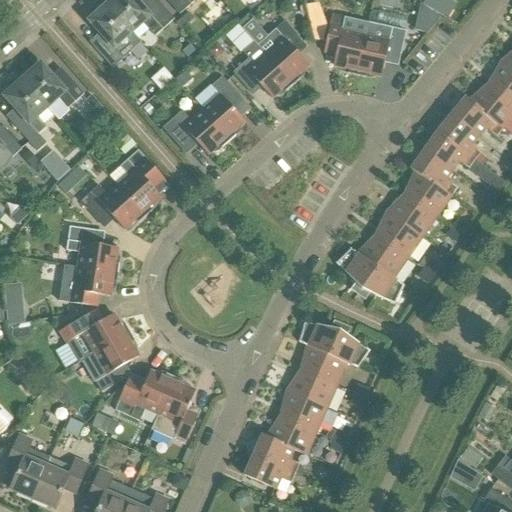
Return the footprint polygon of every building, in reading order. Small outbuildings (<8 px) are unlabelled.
[(112,0),(107,5),(132,33),(143,23),(155,37),(174,20),(156,0),(145,0),(140,5),(135,0),(112,0)] [(166,0),(180,15),(196,0),(166,0)] [(132,33),(107,5),(89,21),(103,38),(93,47),(113,69),(131,53),(130,52),(141,43),(132,33)] [(416,33),(426,35),(439,19),(422,7),(416,33)] [(343,74),(356,76),(365,37),(351,34),(355,20),(333,15),(326,44),(338,46),(333,66),(337,67),(338,69),(339,70),(340,72),(341,73),(343,74)] [(246,17),(239,23),(240,24),(243,28),(250,22),(246,17)] [(309,21),(314,41),(322,42),(326,27),(322,17),(309,21)] [(266,56),(293,86),(302,79),(305,69),(308,66),(295,51),(304,43),(285,22),(266,38),(258,46),(266,56)] [(368,23),(365,37),(356,76),(370,79),(378,76),(381,77),(386,57),(400,60),(406,32),(368,23)] [(284,94),(293,86),(266,56),(258,46),(255,42),(242,53),(248,60),(233,74),(249,92),(258,84),(271,99),(275,96),(284,94)] [(195,51),(190,45),(182,52),(187,58),(195,51)] [(511,53),(501,63),(511,72),(511,53)] [(511,104),(511,72),(501,63),(488,85),(511,104)] [(22,80),(47,109),(58,99),(68,109),(84,95),(64,72),(55,80),(41,64),(22,80)] [(177,80),(184,87),(192,81),(185,73),(177,80)] [(203,113),(229,143),(239,134),(241,126),(244,123),(231,108),(241,98),(222,77),(212,87),(211,86),(193,101),(204,112),(203,113)] [(47,109),(22,80),(4,97),(19,113),(10,121),(38,152),(47,144),(39,135),(46,129),(37,118),(47,109)] [(511,118),(511,104),(488,85),(469,101),(503,130),(511,118)] [(86,104),(96,115),(102,110),(92,98),(86,104)] [(465,98),(451,115),(478,138),(486,129),(496,138),(503,130),(469,101),(465,98)] [(144,111),(150,118),(155,115),(148,107),(144,111)] [(229,143),(203,113),(192,122),(182,112),(163,129),(182,151),(194,140),(208,156),(211,153),(221,151),(229,143)] [(478,138),(451,115),(437,133),(474,162),(481,154),(471,146),(478,138)] [(0,173),(1,173),(2,173),(4,172),(5,171),(7,169),(8,167),(10,165),(10,163),(11,160),(22,150),(2,128),(0,129),(0,173)] [(120,149),(132,140),(124,130),(112,139),(120,149)] [(437,133),(424,151),(452,172),(459,162),(469,169),(474,162),(437,133)] [(119,188),(146,218),(156,209),(157,208),(157,206),(158,205),(158,204),(158,203),(158,201),(158,200),(161,198),(153,190),(164,180),(138,151),(120,168),(130,178),(119,188)] [(452,172),(424,151),(411,170),(415,173),(451,198),(457,189),(446,181),(452,172)] [(22,161),(33,172),(40,166),(29,154),(22,161)] [(49,172),(57,181),(68,170),(60,161),(49,172)] [(437,218),(451,198),(415,173),(404,195),(437,218)] [(68,177),(58,186),(66,195),(76,186),(68,177)] [(146,218),(119,188),(109,197),(99,187),(81,203),(100,225),(110,215),(124,230),(127,228),(129,228),(131,228),(133,228),(135,227),(136,226),(146,218)] [(386,213),(422,239),(437,218),(404,195),(386,213)] [(386,213),(375,236),(408,259),(422,239),(386,213)] [(453,229),(462,236),(468,228),(458,221),(453,229)] [(79,268),(118,274),(120,262),(120,261),(120,260),(120,258),(120,257),(119,256),(118,254),(117,253),(117,249),(97,246),(99,232),(70,228),(67,252),(81,254),(79,268)] [(456,246),(462,236),(453,229),(446,239),(456,246)] [(375,236),(358,254),(377,268),(394,280),(408,259),(375,236)] [(350,291),(358,296),(377,268),(358,254),(351,249),(336,264),(355,284),(350,291)] [(423,269),(433,277),(438,270),(428,262),(423,269)] [(118,274),(79,268),(64,266),(60,288),(62,290),(66,291),(64,303),(98,308),(99,296),(110,298),(110,294),(112,293),(113,292),(114,292),(115,291),(115,290),(116,289),(116,287),(118,274)] [(394,280),(377,268),(358,296),(365,301),(370,294),(395,306),(404,287),(394,280)] [(428,285),(433,277),(423,269),(417,278),(428,285)] [(96,354),(130,334),(124,323),(123,322),(122,321),(120,320),(118,319),(116,319),(114,315),(96,326),(90,315),(60,333),(79,364),(96,354)] [(307,347),(329,357),(343,325),(334,321),(331,329),(304,323),(299,343),(307,347)] [(329,357),(347,365),(359,370),(370,352),(347,337),(351,329),(343,325),(329,357)] [(130,334),(96,354),(103,367),(90,374),(102,393),(127,379),(121,368),(138,358),(136,354),(137,353),(138,352),(138,351),(138,350),(138,349),(138,347),(137,347),(137,345),(130,334)] [(347,365),(329,357),(307,347),(301,371),(300,372),(337,388),(347,365)] [(159,415),(175,378),(163,373),(161,372),(158,372),(156,373),(155,374),(154,374),(150,373),(146,382),(132,375),(131,376),(127,385),(115,412),(140,422),(146,409),(159,415)] [(287,392),(327,410),(337,388),(300,372),(287,392)] [(43,385),(55,397),(71,387),(63,373),(43,385)] [(175,378),(159,415),(152,431),(185,446),(198,416),(187,411),(195,393),(191,391),(191,389),(190,387),(189,385),(188,384),(186,383),(175,378)] [(354,396),(365,401),(369,392),(358,387),(354,396)] [(287,392),(280,417),(316,434),(327,410),(287,392)] [(365,401),(354,396),(350,405),(361,410),(365,401)] [(487,405),(480,419),(487,423),(492,413),(494,409),(487,405)] [(108,420),(99,416),(94,429),(102,433),(108,420)] [(307,457),(316,434),(280,417),(266,437),(294,451),(307,457)] [(64,433),(77,439),(82,427),(70,421),(64,433)] [(121,424),(119,441),(136,443),(138,426),(121,424)] [(338,434),(334,442),(344,447),(348,438),(338,434)] [(295,477),(302,479),(305,472),(298,469),(300,465),(290,461),(294,451),(266,437),(262,436),(252,458),(295,477)] [(32,442),(19,437),(7,464),(19,469),(10,490),(33,499),(47,467),(50,460),(29,451),(32,442)] [(344,447),(334,442),(330,451),(340,456),(344,447)] [(457,455),(474,459),(477,447),(461,443),(457,455)] [(511,461),(505,457),(491,475),(511,491),(511,461)] [(295,477),(252,458),(244,476),(276,491),(281,480),(304,490),(308,482),(302,479),(295,477)] [(50,460),(47,467),(33,499),(55,509),(64,489),(76,494),(88,467),(75,461),(71,469),(50,460)] [(96,511),(123,511),(127,502),(133,491),(111,481),(113,478),(100,472),(88,499),(100,505),(96,511)] [(485,511),(507,511),(511,504),(511,502),(491,490),(484,502),(489,505),(485,511)] [(133,491),(127,502),(123,511),(164,511),(169,502),(156,496),(154,500),(133,491)]
